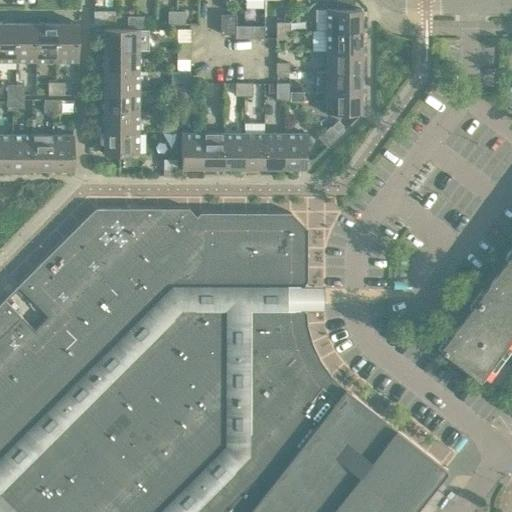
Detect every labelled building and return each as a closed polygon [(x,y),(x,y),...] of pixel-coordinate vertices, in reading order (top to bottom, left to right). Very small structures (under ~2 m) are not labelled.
[(326,30),(360,30),(360,9),(354,9),(353,0),(345,0),(345,9),(326,9),(326,30)] [(102,11),(93,11),(93,24),(102,24),(102,11)] [(176,24),(176,11),(168,11),(168,24),(176,24)] [(184,11),(176,11),(176,24),(184,24),(184,11)] [(235,14),(220,14),(220,34),(235,34),(235,25),(235,14)] [(135,29),(135,16),(127,16),(127,29),(135,29)] [(143,16),(135,16),(135,29),(138,29),(144,29),(143,16)] [(276,30),(288,30),(288,22),(276,22),(276,30)] [(0,61),(15,61),(15,23),(0,23),(0,61)] [(15,61),(35,61),(35,23),(15,23),(15,61)] [(35,61),(56,61),(56,23),(35,23),(35,61)] [(56,23),(56,61),(77,61),(77,23),(56,23)] [(243,38),(243,25),(235,25),(235,34),(234,38),(243,38)] [(243,25),(243,38),(251,38),(251,25),(243,25)] [(135,29),(127,29),(103,29),(103,50),(138,50),(138,29),(135,29)] [(288,39),(288,30),(276,30),(276,39),(288,39)] [(325,51),(360,51),(360,30),(326,30),(325,51)] [(176,50),(189,50),(189,42),(176,42),(176,50)] [(103,50),(103,71),(138,71),(138,50),(103,50)] [(189,50),(176,50),(176,59),(189,59),(189,50)] [(360,51),(325,51),(325,71),(360,71),(360,51)] [(275,71),(288,71),(288,63),(276,63),(275,71)] [(103,71),(103,91),(138,91),(138,71),(103,71)] [(360,71),(325,71),(325,92),(360,92),(360,71)] [(47,95),(56,95),(56,82),(47,82),(47,95)] [(56,82),(56,95),(64,95),(64,82),(56,82)] [(170,83),(170,91),(182,91),(182,83),(170,83)] [(211,95),(211,83),(202,83),(202,95),(211,95)] [(235,95),(243,96),(243,83),(235,83),(235,95)] [(243,83),(243,96),(251,96),(251,83),(243,83)] [(275,91),(288,91),(288,83),(275,83),(275,91)] [(15,97),(15,84),(6,84),(6,97),(15,97)] [(15,97),(23,97),(23,84),(15,84),(15,97)] [(103,91),(103,111),(138,112),(138,91),(103,91)] [(170,99),(181,99),(182,99),(182,91),(170,91),(170,99)] [(288,100),(288,92),(288,91),(275,91),(275,100),(288,100)] [(360,113),(360,92),(325,92),(325,113),(360,113)] [(15,97),(6,97),(6,110),(14,110),(15,97)] [(15,97),(14,110),(23,110),(23,97),(15,97)] [(51,113),(52,100),(43,100),(43,112),(51,113)] [(52,100),(51,113),(60,113),(60,100),(52,100)] [(103,111),(103,132),(138,132),(138,112),(103,111)] [(163,123),(163,132),(176,132),(176,123),(163,123)] [(323,132),(332,141),(338,135),(329,126),(323,132)] [(138,132),(103,132),(103,153),(137,154),(138,132)] [(332,141),(323,132),(318,137),(327,147),(332,141)] [(202,167),(202,133),(181,133),(180,167),(202,167)] [(222,133),(202,133),(202,167),(222,168),(222,133)] [(222,133),(222,168),(243,168),(243,133),(222,133)] [(243,133),(243,168),(263,168),(263,133),(243,133)] [(284,168),(284,133),(263,133),(263,168),(284,168)] [(284,133),(284,168),(305,168),(305,133),(284,133)] [(0,169),(10,169),(10,134),(0,134),(0,169)] [(10,169),(31,169),(31,134),(10,134),(10,169)] [(31,169),(51,169),(51,134),(31,134),(31,169)] [(51,134),(51,169),(73,169),(73,135),(51,134)] [(163,168),(176,168),(176,160),(163,160),(163,168)] [(0,511),(411,511),(441,474),(446,468),(440,464),(344,389),(330,375),(319,360),(311,342),(306,324),(305,312),(300,307),(301,305),(303,303),(304,301),(304,299),(305,297),(305,295),(304,292),(303,290),(301,289),(300,287),(306,281),(306,228),(290,212),(199,212),(195,216),(187,208),(94,207),(0,301),(0,511)] [(511,253),(443,346),(443,347),(484,377),(496,361),(494,360),(507,342),(509,343),(511,339),(511,253)]
